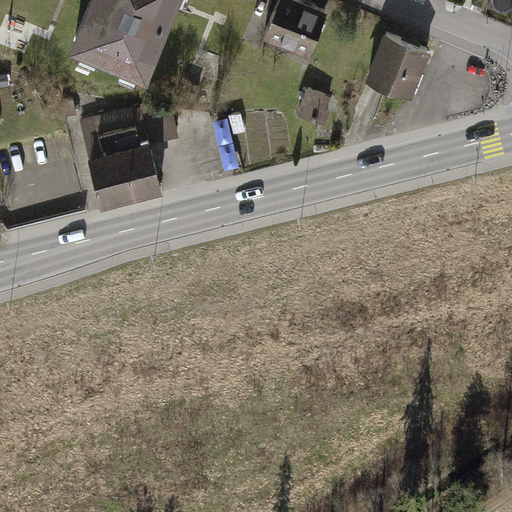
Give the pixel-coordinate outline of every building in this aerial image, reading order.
[(178,0),(95,0),(79,41),(151,70),(178,0)] [(333,8),(312,0),(279,0),(267,31),(316,50),(333,8)] [(434,46),(386,26),(367,73),(415,92),(434,46)] [(323,92),(310,86),(298,114),(312,120),(316,110),(323,92)] [(334,96),(323,92),(316,110),(326,114),(334,96)] [(78,116),(101,204),(165,187),(154,144),(181,137),(177,122),(211,121),(210,106),(173,107),(143,100),(78,116)]
